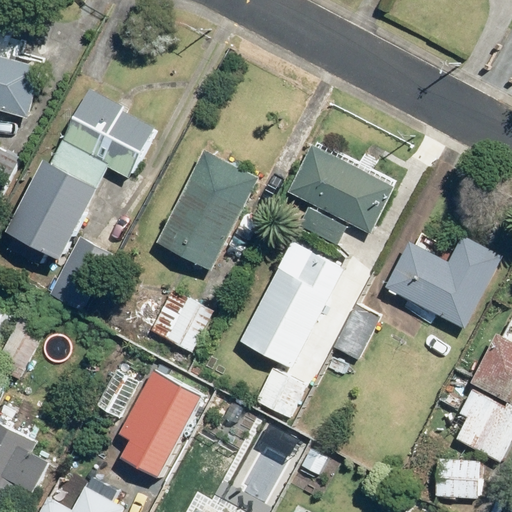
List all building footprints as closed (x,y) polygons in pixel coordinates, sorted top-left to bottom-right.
[(0,106),(37,114),(47,69),(0,59),(0,38),(4,20),(0,19),(0,106)] [(166,124),(98,88),(22,231),(76,259),(115,185),(110,182),(119,167),(138,177),(166,124)] [(406,184),(322,141),(296,192),(316,203),(306,223),(345,244),(356,223),(380,235),(406,184)] [(270,175),(215,146),(166,240),(169,241),(168,244),(209,265),(210,263),(221,268),(270,175)] [(420,239),(395,285),(474,327),(511,255),(511,253),(473,233),(458,260),(420,239)] [(88,307),(120,249),(92,234),(60,292),(88,307)] [(249,339),(301,367),(309,352),(325,361),(338,336),(322,328),(354,267),(321,249),(308,275),(289,265),(249,339)] [(220,310),(178,288),(158,328),(200,350),(220,310)] [(0,342),(16,315),(0,306),(0,342)] [(364,360),(386,320),(362,307),(341,348),(364,360)] [(26,379),(52,329),(26,316),(0,366),(26,379)] [(511,452),(511,333),(507,330),(480,380),(511,397),(511,402),(482,387),(469,411),(476,415),(463,438),(507,461),(511,452)] [(127,417),(148,380),(124,366),(103,403),(127,417)] [(280,366),(263,400),(297,417),(314,383),(280,366)] [(0,401),(1,402),(15,377),(1,369),(0,371),(0,401)] [(159,493),(202,413),(162,391),(145,422),(160,430),(152,444),(143,439),(132,459),(141,464),(133,479),(159,493)] [(45,441),(0,416),(0,503),(8,508),(24,480),(42,490),(59,460),(40,450),(45,441)] [(310,443),(264,416),(255,432),(279,446),(270,461),(292,473),(310,443)] [(245,444),(207,424),(166,503),(183,511),(193,511),(221,461),(233,467),(245,444)] [(487,460),(445,457),(443,494),(485,497),(487,460)] [(130,511),(134,505),(95,484),(82,508),(57,495),(47,511),(130,511)]
